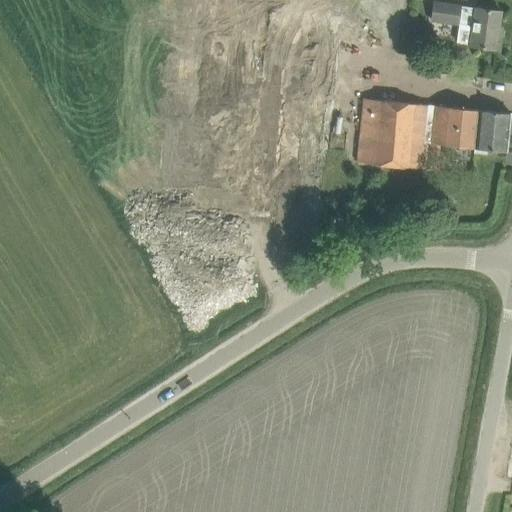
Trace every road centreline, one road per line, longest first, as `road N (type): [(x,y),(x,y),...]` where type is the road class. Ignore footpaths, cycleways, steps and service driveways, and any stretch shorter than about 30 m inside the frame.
road 1 (unclassified): [(0,499),(370,269),(425,257),(511,263)]
road 2 (unclassified): [(475,511),(511,305)]
